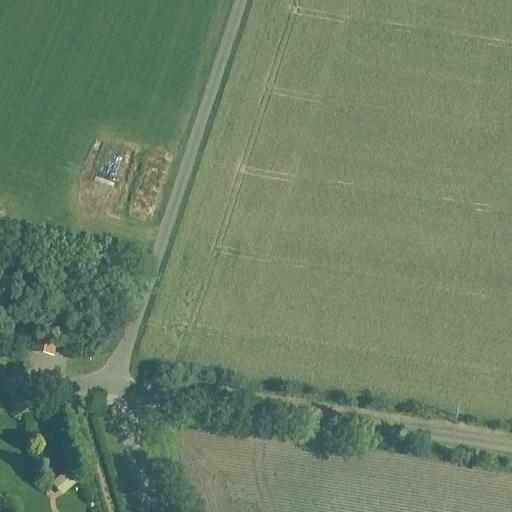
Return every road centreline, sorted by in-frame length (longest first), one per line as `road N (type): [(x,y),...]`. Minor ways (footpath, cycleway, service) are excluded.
road 1 (unclassified): [(511,448),(114,390)]
road 2 (unclassified): [(151,511),(114,390)]
